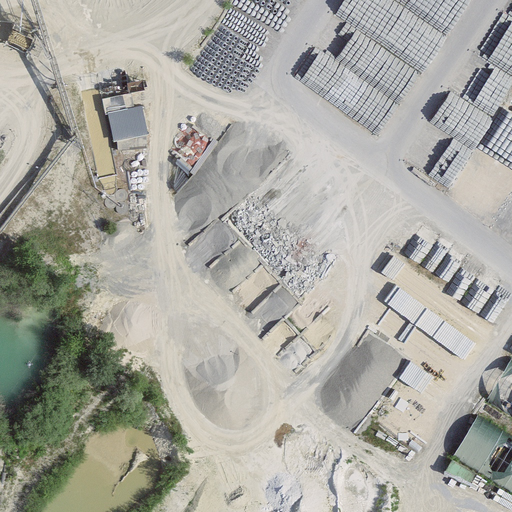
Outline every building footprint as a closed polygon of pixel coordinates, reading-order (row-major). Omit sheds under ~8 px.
[(104,95),(106,107),(126,103),(124,91),(104,95)] [(116,144),(149,140),(144,103),(111,107),(116,144)] [(431,302),(442,288),(394,253),(384,268),(431,302)] [(511,355),(489,393),(511,407),(511,355)] [(446,469),(471,481),(477,469),(511,487),(511,433),(475,414),(446,469)]
